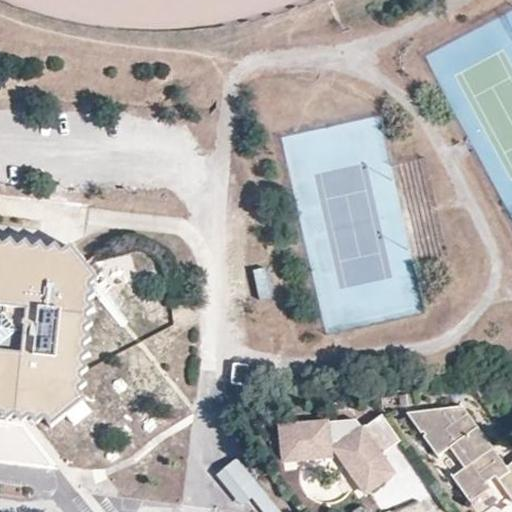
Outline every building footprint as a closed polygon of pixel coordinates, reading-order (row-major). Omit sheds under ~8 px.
[(57,251),(0,244),(0,260),(56,268),(57,251)] [(0,409),(24,411),(48,413),(55,423),(89,397),(83,387),(94,285),(101,279),(75,246),(67,253),(57,251),(56,268),(0,260),(0,409)] [(270,297),(265,270),(254,272),(259,299),(270,297)] [(248,367),(234,368),(235,387),(249,386),(248,367)] [(471,387),(478,396),(491,395),(490,386),(471,387)] [(418,391),(403,393),(404,403),(419,402),(418,391)] [(511,462),(510,464),(467,403),(410,411),(441,454),(453,445),(468,466),(456,474),(474,500),(494,486),(491,480),(499,474),(511,492),(511,462)] [(365,421),(286,431),(289,462),(339,460),(337,450),(343,450),(378,496),(405,477),(390,458),(408,446),(391,419),(371,433),(365,421)] [(153,429),(131,450),(142,462),(165,442),(153,429)] [(279,511),(239,456),(232,462),(268,511),(279,511)] [(499,511),(508,506),(494,486),(474,500),(482,511),(499,511)]
